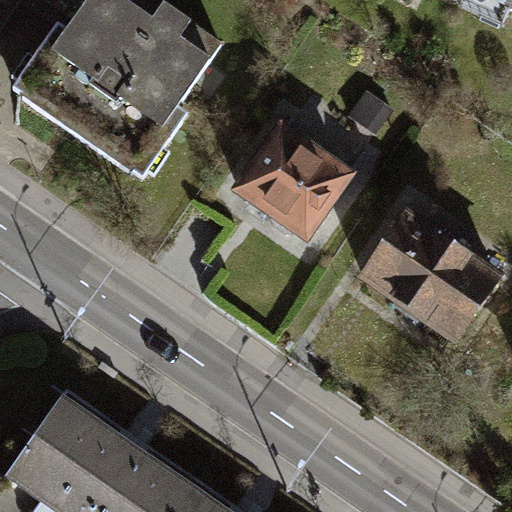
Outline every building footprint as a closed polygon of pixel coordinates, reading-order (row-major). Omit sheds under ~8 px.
[(47,59),(21,95),(130,175),(158,137),(167,144),(189,114),(176,104),(219,46),(155,0),(88,0),(66,30),(57,24),(37,51),(47,59)] [(511,0),(491,0),(511,9),(511,0)] [(393,107),(369,92),(353,118),(377,133),(393,107)] [(276,127),(233,187),(272,214),(271,224),(281,232),(298,233),(304,238),(347,177),(276,127)] [(405,215),(363,276),(454,339),(497,278),(465,256),(470,250),(441,230),(436,237),(405,215)] [(0,474),(0,511),(159,511),(182,480),(56,393),(0,474)] [(159,511),(229,511),(182,480),(159,511)]
